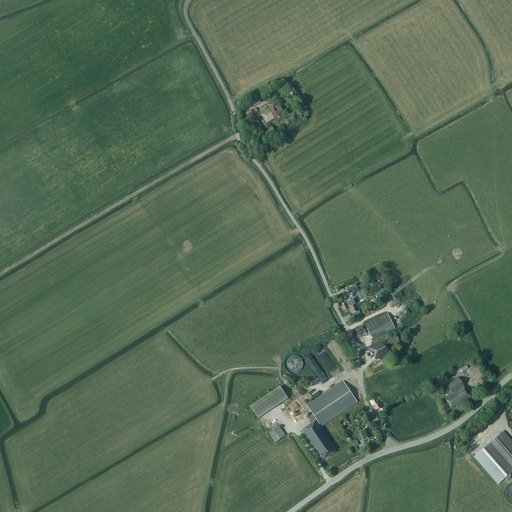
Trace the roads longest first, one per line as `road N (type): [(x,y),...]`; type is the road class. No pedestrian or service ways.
road 1 (unclassified): [(392,448),(366,403),(355,349),(311,249),(239,142),(231,105),(186,19),(189,0)]
road 2 (track): [(237,137),(0,274)]
road 3 (tertiary): [(392,448),(447,429),(511,375)]
road 4 (tertiary): [(290,511),(392,448)]
